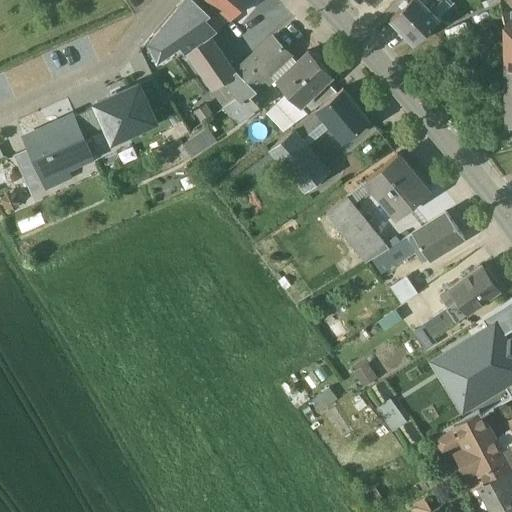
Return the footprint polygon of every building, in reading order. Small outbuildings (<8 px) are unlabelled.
[(187,51),(210,35),(215,30),(203,16),(206,12),(194,2),(191,0),(185,0),(150,42),(157,59),(180,43),(187,51)] [(195,0),(194,2),(206,12),(203,16),(215,30),(231,19),(208,0),(195,0)] [(246,0),(208,0),(231,19),(246,0)] [(419,0),(408,0),(389,19),(412,43),(437,18),(429,10),(419,0)] [(419,0),(429,10),(439,0),(419,0)] [(511,0),(498,0),(501,10),(511,4),(511,0)] [(210,35),(187,51),(213,89),(222,82),(236,73),(234,71),(210,35)] [(272,37),(237,69),(255,87),(264,79),(270,85),(275,80),(269,74),(287,57),(289,55),(272,37)] [(309,52),(278,82),(299,105),(325,81),(331,76),(309,52)] [(255,87),(237,69),(234,71),(236,73),(222,82),(238,97),(244,102),(258,90),(255,87)] [(325,81),(299,105),(308,114),(336,92),(325,81)] [(113,141),(154,122),(137,86),(96,105),(97,106),(106,126),(113,141)] [(368,120),(343,89),(317,111),(342,142),(368,120)] [(267,99),(258,90),(244,102),(238,97),(225,107),(241,123),(267,99)] [(284,131),(308,114),(299,105),(288,93),(266,113),(284,131)] [(106,126),(97,106),(74,117),(83,136),(106,126)] [(54,123),(22,137),(37,168),(42,179),(43,179),(93,157),(83,136),(74,117),(73,114),(54,123)] [(193,156),(218,139),(209,126),(184,143),(193,156)] [(313,157),(292,131),(271,150),(292,175),(313,157)] [(27,148),(13,155),(23,175),(37,168),(27,148)] [(428,191),(398,154),(365,180),(395,217),(428,191)] [(328,174),(313,157),(292,175),(306,192),(328,174)] [(37,168),(23,175),(31,193),(46,186),(43,179),(42,179),(37,168)] [(347,197),(326,213),(366,262),(371,259),(387,249),(347,197)] [(445,212),(425,225),(442,251),(463,238),(445,212)] [(425,225),(387,249),(404,275),(442,251),(425,225)] [(387,249),(371,259),(387,285),(404,275),(387,249)] [(482,266),(449,289),(456,300),(466,313),(467,315),(500,291),(496,286),(498,284),(488,269),(485,271),(482,266)] [(401,300),(418,292),(409,275),(392,283),(401,300)] [(466,313),(456,300),(446,307),(455,320),(456,321),(466,313)] [(511,302),(511,301),(482,319),(486,326),(494,339),(502,334),(511,327),(511,302)] [(446,307),(424,323),(433,335),(455,320),(446,307)] [(494,339),(486,326),(431,360),(462,410),(504,384),(511,378),(511,344),(508,339),(506,340),(502,334),(494,339)] [(363,385),(378,378),(370,363),(356,370),(363,385)] [(394,397),(378,405),(391,429),(407,421),(394,397)] [(479,410),(454,423),(476,464),(500,451),(481,415),(479,410)] [(511,447),(500,451),(510,469),(511,468),(511,447)] [(500,451),(476,464),(485,482),(510,469),(500,451)] [(485,482),(481,485),(482,488),(487,485),(499,507),(494,510),(494,511),(511,511),(511,468),(510,469),(485,482)]
